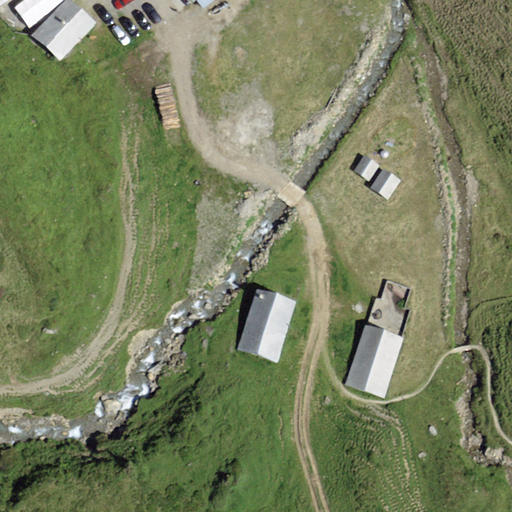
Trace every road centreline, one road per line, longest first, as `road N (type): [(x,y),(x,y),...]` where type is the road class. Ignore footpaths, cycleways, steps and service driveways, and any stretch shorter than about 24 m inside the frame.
road 1 (track): [(320,339),(328,298),(319,227),(279,180),(226,165),(206,147),(193,120),(178,30),(128,0)]
road 2 (track): [(320,339),(297,423),(321,511)]
